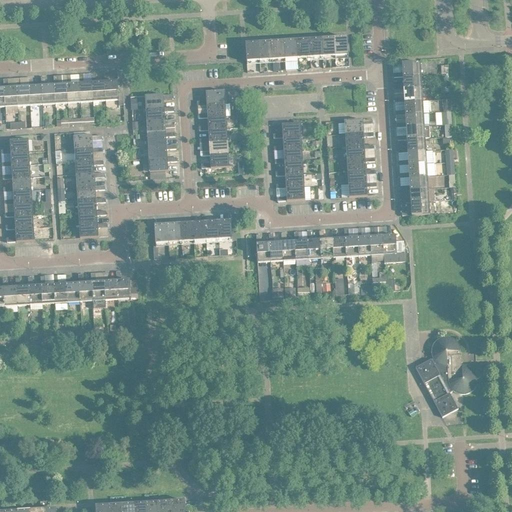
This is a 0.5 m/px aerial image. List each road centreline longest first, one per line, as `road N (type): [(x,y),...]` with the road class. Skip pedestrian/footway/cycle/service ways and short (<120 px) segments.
road 1 (residential): [(266,208),(269,222),(390,213),(381,70)]
road 2 (residential): [(0,63),(213,50),(211,0)]
road 3 (residential): [(381,70),(215,83)]
road 4 (residential): [(0,263),(117,257),(121,210)]
road 5 (residential): [(193,206),(184,91),(215,83)]
